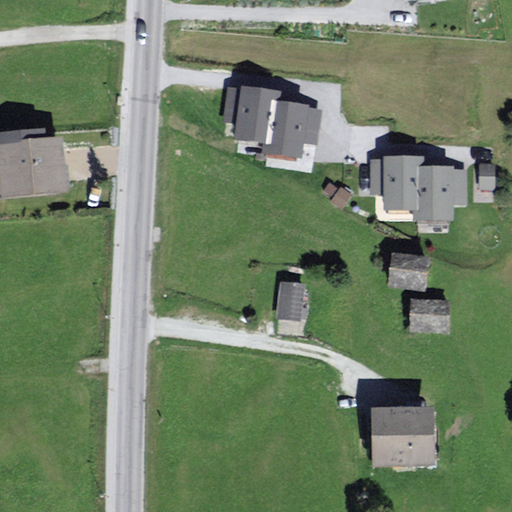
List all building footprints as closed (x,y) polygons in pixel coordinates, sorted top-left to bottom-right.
[(261,89),(243,86),(241,94),(232,92),(228,117),(239,119),(237,136),(262,140),(260,151),(301,158),(304,141),(312,142),(317,112),(288,107),(276,105),(278,92),(261,89)] [(61,184),(55,139),(44,140),(43,132),(29,134),(0,137),(0,145),(5,190),(61,184)] [(426,157),(386,157),(386,163),(374,162),(374,192),(386,192),(386,206),(404,206),(422,206),(422,218),(435,218),(448,218),(449,199),(464,199),(464,171),(425,171),(426,157)] [(428,260),(395,255),(391,283),(407,286),(424,288),(428,260)] [(302,285),(282,283),(279,316),(287,317),(299,318),(302,285)] [(447,304),(412,303),(411,328),(429,329),(446,329),(447,304)] [(431,412),(375,413),(376,462),(432,460),(431,412)]
